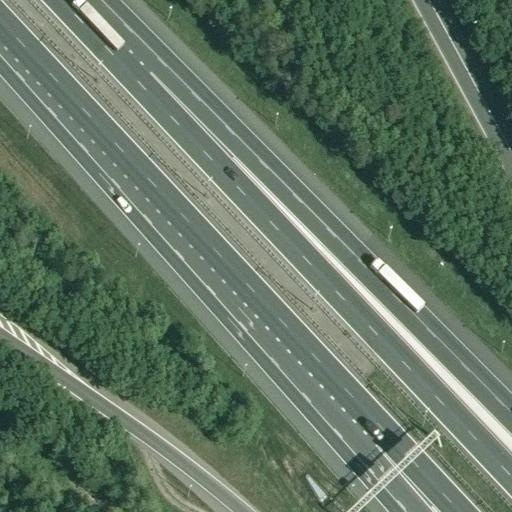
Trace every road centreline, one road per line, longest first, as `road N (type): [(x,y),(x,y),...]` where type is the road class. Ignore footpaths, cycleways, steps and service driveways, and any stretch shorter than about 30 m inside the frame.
road 1 (motorway): [(511,477),(133,76)]
road 2 (motorway): [(0,23),(365,414)]
road 3 (motorway): [(511,413),(293,192),(133,76)]
road 4 (motorway): [(0,332),(244,511)]
road 5 (motorway): [(511,165),(421,0)]
road 6 (motorway): [(365,414),(457,511)]
